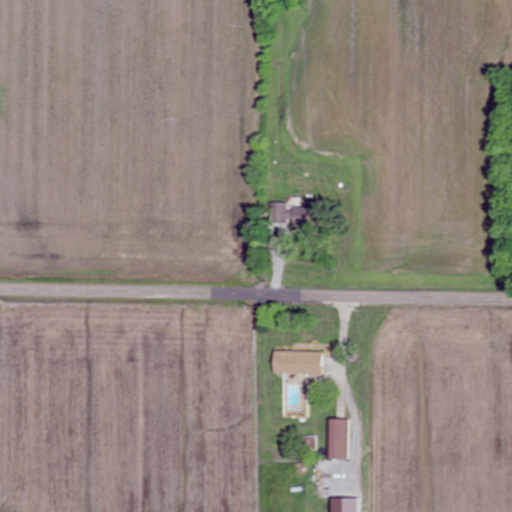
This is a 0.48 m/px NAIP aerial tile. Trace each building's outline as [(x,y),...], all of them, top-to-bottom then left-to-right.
[(290,204),(271,203),(271,224),(290,225),(290,204)] [(315,209),(295,208),(294,226),(314,227),(315,209)] [(323,353),(275,352),(275,375),(323,375),(323,353)] [(331,460),(350,461),(350,420),(332,420),(331,460)] [(333,511),(359,511),(359,500),(334,499),(333,511)]
